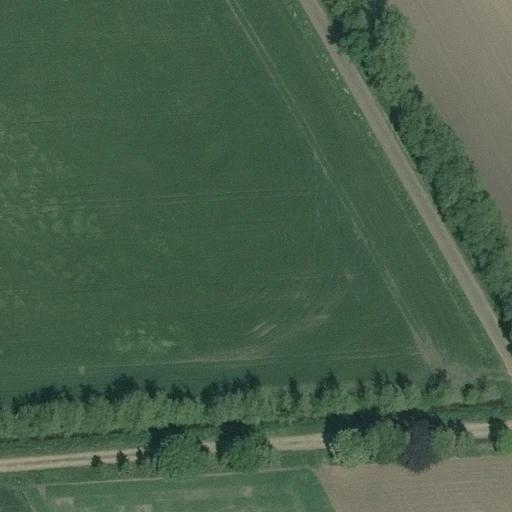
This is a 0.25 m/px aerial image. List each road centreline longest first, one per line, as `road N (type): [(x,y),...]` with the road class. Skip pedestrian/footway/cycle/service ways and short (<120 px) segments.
road 1 (track): [(511,428),(0,463)]
road 2 (residential): [(301,0),(511,370)]
